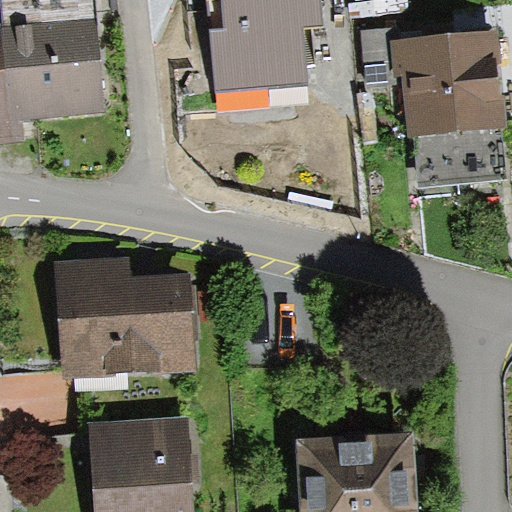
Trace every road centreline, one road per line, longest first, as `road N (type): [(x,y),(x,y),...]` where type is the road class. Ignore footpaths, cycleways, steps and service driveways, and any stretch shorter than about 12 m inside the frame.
road 1 (residential): [(0,196),(142,208),(486,291)]
road 2 (residential): [(486,291),(465,444),(469,511)]
